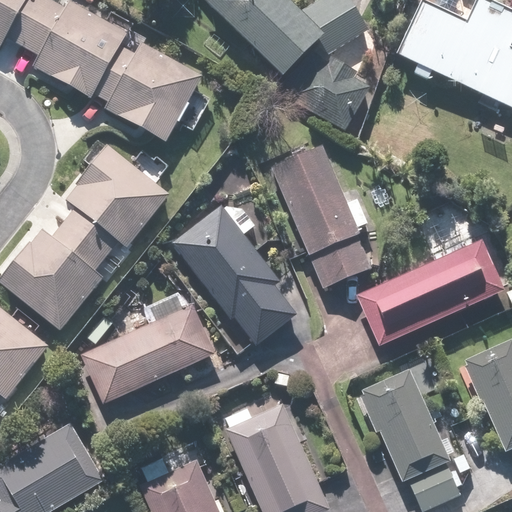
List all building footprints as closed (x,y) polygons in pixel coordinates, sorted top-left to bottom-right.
[(69,3),(65,10),(46,0),(0,0),(0,51),(1,52),(7,42),(38,59),(32,68),(93,103),(96,98),(109,106),(106,112),(167,147),(205,81),(143,46),(140,50),(127,42),(131,36),(69,3)] [(350,0),(324,0),(303,14),(288,0),(202,0),(202,1),(290,85),(283,92),(340,133),(372,87),(316,47),(326,36),(344,51),(369,30),(350,0)] [(511,17),(480,2),(470,24),(424,2),(398,58),(416,67),(413,73),(431,81),(434,76),(511,113),(511,17)] [(324,143),(265,169),(275,192),(280,190),(323,289),(374,267),(359,231),(369,227),(357,199),(350,202),(324,143)] [(171,196),(108,147),(66,201),(77,210),(54,239),(44,231),(0,286),(62,334),(105,280),(97,274),(121,244),(128,250),(171,196)] [(219,207),(171,243),(227,315),(231,312),(256,345),(297,313),(277,286),(281,283),(245,236),(258,226),(239,201),(223,213),(219,207)] [(379,346),(426,326),(435,347),(511,313),(511,288),(503,292),(481,241),(357,295),(379,346)] [(213,356),(192,307),(79,355),(100,404),(213,356)] [(50,348),(0,309),(0,396),(7,402),(50,348)] [(511,344),(509,339),(461,361),(504,453),(509,451),(511,456),(511,344)] [(451,462),(407,370),(353,395),(373,438),(380,434),(404,484),(408,482),(421,511),(430,511),(460,498),(456,489),(462,487),(457,476),(470,469),(464,456),(451,462)] [(277,395),(225,419),(231,430),(225,433),(262,511),(327,511),(331,510),(277,395)] [(0,496),(1,498),(0,499),(0,511),(52,511),(106,481),(72,422),(0,463),(0,496)] [(149,483),(139,487),(149,511),(220,511),(202,469),(209,466),(199,442),(142,466),(149,483)]
